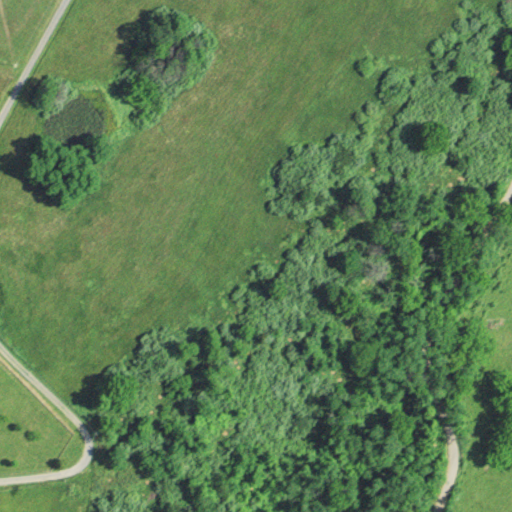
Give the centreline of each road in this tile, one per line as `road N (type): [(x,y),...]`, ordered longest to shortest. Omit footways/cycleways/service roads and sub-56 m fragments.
road 1 (residential): [(71,0),(511,438),(491,511)]
road 2 (residential): [(13,511),(68,472),(90,417),(73,367),(8,296),(0,275)]
